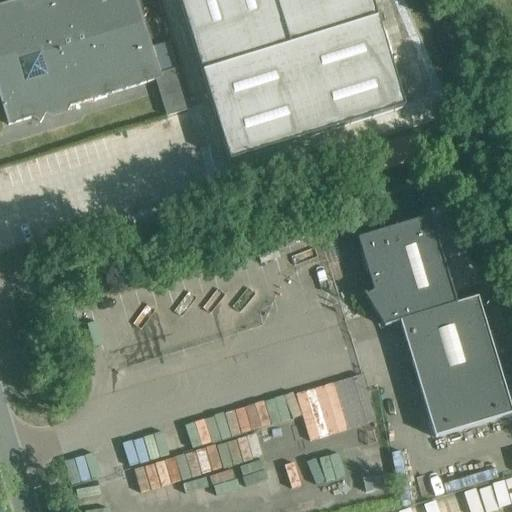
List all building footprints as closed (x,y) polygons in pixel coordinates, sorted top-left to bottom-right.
[(67,113),(71,106),(162,78),(160,72),(152,47),(138,0),(13,0),(0,4),(0,96),(9,125),(30,118),(39,123),(44,113),(52,118),(67,113)] [(372,0),(179,0),(229,163),(406,110),(372,0)] [(170,41),(152,47),(160,72),(178,67),(170,41)] [(376,147),(382,170),(426,157),(420,134),(376,147)] [(431,217),(358,239),(374,291),(366,296),(385,327),(400,322),(435,438),(511,414),(511,408),(478,297),(457,304),(431,217)]
